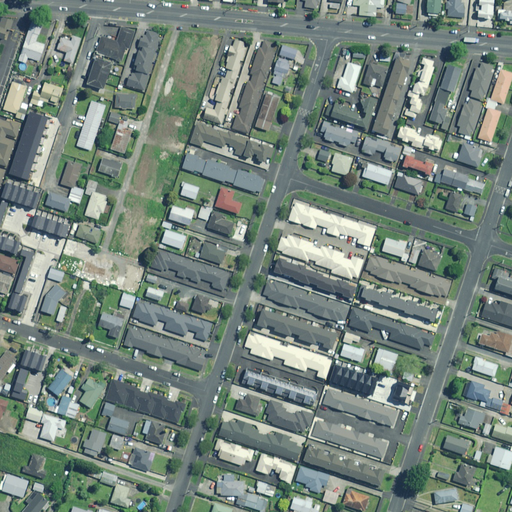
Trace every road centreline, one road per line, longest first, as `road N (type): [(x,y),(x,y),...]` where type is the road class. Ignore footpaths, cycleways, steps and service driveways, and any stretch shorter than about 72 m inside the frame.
road 1 (residential): [(394,511),(482,242)]
road 2 (residential): [(105,244),(183,15)]
road 3 (residential): [(284,176),(210,393)]
road 4 (residential): [(0,321),(210,393)]
road 5 (residential): [(284,176),(482,242)]
road 6 (secondary): [(511,46),(328,29)]
road 7 (secondary): [(183,15),(25,1)]
road 8 (residential): [(328,29),(284,176)]
road 9 (secondary): [(328,29),(183,15)]
road 10 (residential): [(210,393),(173,511)]
